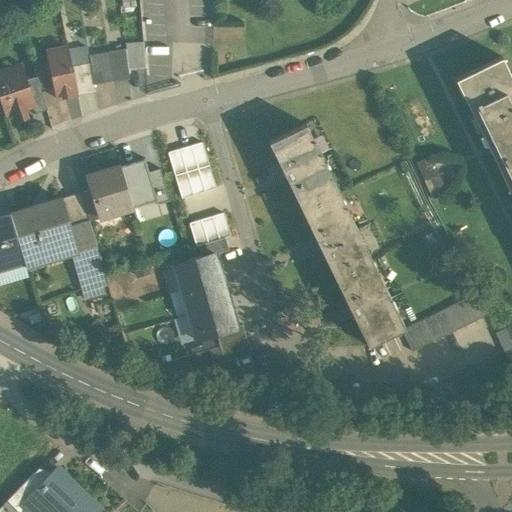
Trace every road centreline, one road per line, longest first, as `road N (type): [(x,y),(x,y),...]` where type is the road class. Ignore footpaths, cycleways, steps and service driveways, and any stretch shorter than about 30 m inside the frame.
road 1 (secondary): [(511,458),(401,459),(208,430),(125,403),(11,348)]
road 2 (residential): [(277,511),(95,456),(55,434),(4,386),(1,368),(11,348)]
road 3 (residential): [(207,100),(282,349)]
road 4 (residential): [(207,100),(0,174)]
road 5 (residential): [(376,53),(207,100)]
road 6 (residential): [(511,2),(376,53)]
